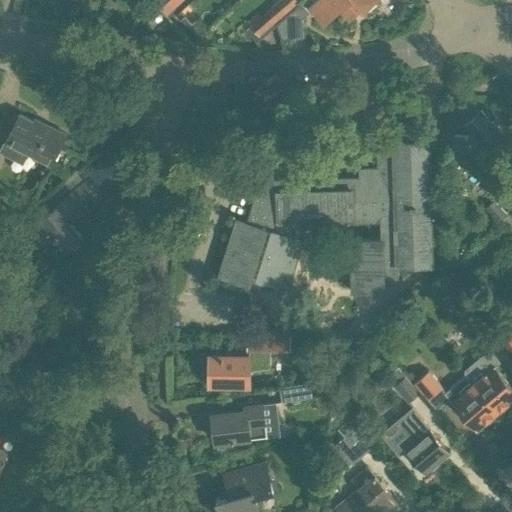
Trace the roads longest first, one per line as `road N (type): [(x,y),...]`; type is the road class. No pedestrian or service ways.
road 1 (residential): [(155,511),(134,401),(133,312),(141,226),(181,69)]
road 2 (residential): [(181,69),(356,67),(422,55),(473,32)]
road 3 (residential): [(0,41),(181,69)]
